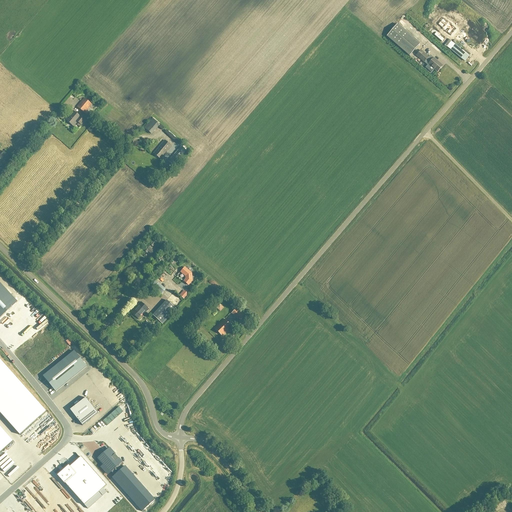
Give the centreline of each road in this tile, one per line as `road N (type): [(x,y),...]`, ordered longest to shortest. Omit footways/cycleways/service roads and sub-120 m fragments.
road 1 (unclassified): [(179,438),(187,407),(511,32)]
road 2 (unclassified): [(179,438),(159,430),(133,373),(0,246)]
road 3 (unclassified): [(0,342),(68,435),(0,500)]
